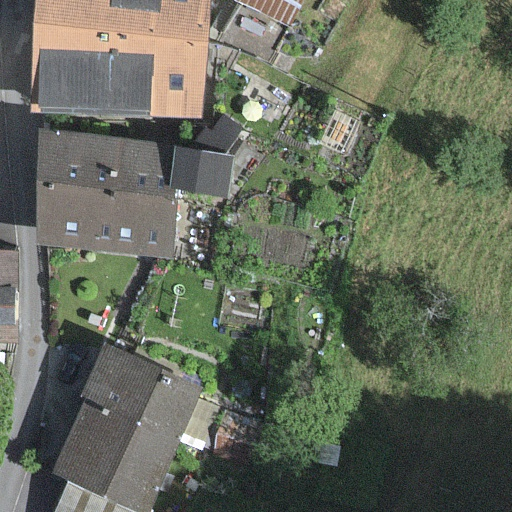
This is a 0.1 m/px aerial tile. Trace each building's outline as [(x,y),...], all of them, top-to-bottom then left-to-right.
[(46,0),(44,22),(209,36),(212,0),(46,0)] [(297,0),(248,0),(287,21),(297,0)] [(202,117),(209,36),(44,22),(37,102),(202,117)] [(169,247),(173,145),(49,140),(45,242),(169,247)] [(0,334),(15,335),(22,250),(0,248),(0,334)] [(110,345),(87,394),(91,396),(182,437),(204,387),(110,345)] [(149,509),(182,437),(91,396),(58,468),(149,509)]
